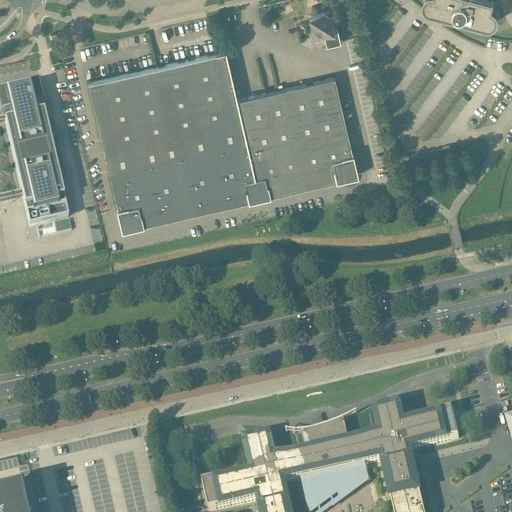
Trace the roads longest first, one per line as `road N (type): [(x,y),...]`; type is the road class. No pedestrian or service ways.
road 1 (primary): [(0,417),(511,298)]
road 2 (primary): [(511,272),(0,390)]
road 3 (unclassified): [(0,449),(511,332)]
